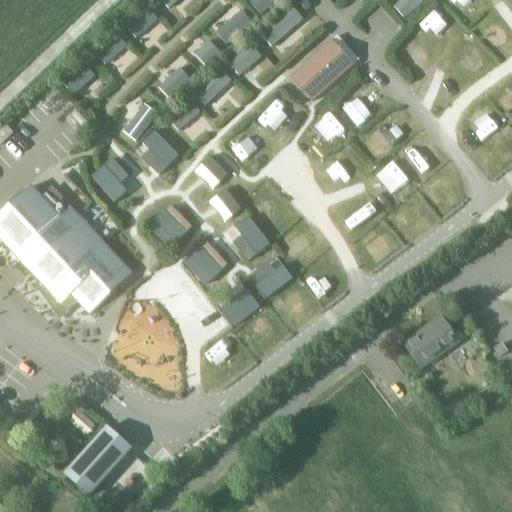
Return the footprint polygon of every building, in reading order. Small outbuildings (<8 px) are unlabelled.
[(159,0),(167,9),(176,0),(159,0)] [(254,0),(252,2),(262,13),(276,0),(254,0)] [(399,0),(394,4),(404,16),(423,0),(399,0)] [(149,6),(126,28),(136,39),(160,18),(149,6)] [(293,7),(263,34),(273,45),(303,18),(293,7)] [(242,9),(220,29),(231,40),(252,20),(242,9)] [(118,33),(97,53),(107,64),(128,44),(118,33)] [(333,40),(290,78),(312,102),(355,64),(359,60),(346,46),(337,36),(333,40)] [(211,40),(195,54),(205,65),(221,51),(211,40)] [(252,44),(230,64),(240,75),(262,55),(252,44)] [(85,64),(63,84),(73,95),(95,75),(85,64)] [(180,67),(158,87),(169,98),(190,78),(180,67)] [(224,67),(194,95),(204,106),(234,78),(224,67)] [(190,100),(168,120),(179,131),(201,111),(190,100)] [(145,104),(124,132),(136,141),(157,113),(145,104)] [(156,130),(135,151),(157,174),(178,153),(156,130)] [(211,156),(196,172),(213,188),(229,173),(211,156)] [(114,157),(91,177),(112,201),(134,181),(114,157)] [(32,187),(0,216),(0,240),(20,261),(20,262),(16,266),(22,271),(22,272),(26,269),(48,292),(59,303),(70,293),(89,315),(89,314),(133,274),(72,209),(68,213),(74,219),(67,225),(32,187)] [(225,189),(208,203),(224,222),(241,208),(225,189)] [(170,205),(149,226),(171,248),(192,227),(170,205)] [(226,232),(246,260),(269,244),(250,216),(226,232)] [(205,242),(183,262),(205,285),(227,265),(205,242)] [(272,254),(248,274),(268,298),(292,278),(272,254)] [(239,281),(216,300),(236,325),(259,305),(239,281)] [(425,329),(403,344),(421,369),(459,342),(442,317),(425,329)] [(107,427),(64,475),(89,497),(132,448),(107,427)] [(38,428),(27,442),(37,450),(48,437),(38,428)]
